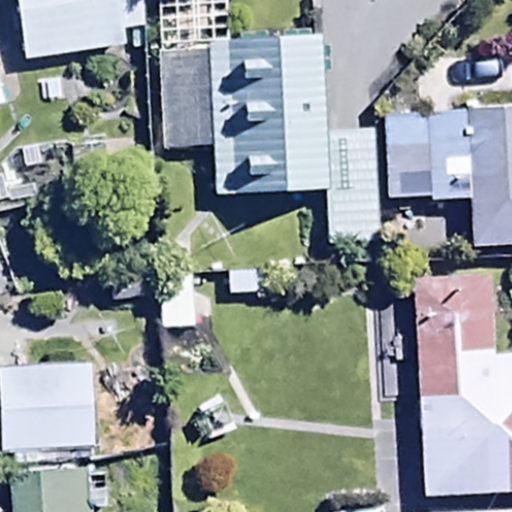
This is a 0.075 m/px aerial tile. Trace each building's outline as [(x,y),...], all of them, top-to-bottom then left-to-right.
[(139,0),(9,0),(20,73),(126,57),(124,41),(145,38),(139,0)] [(318,48),(225,51),(223,0),(159,0),(165,208),(325,205),(327,248),(375,247),(372,140),(321,142),(318,48)] [(511,115),(386,118),(388,207),(467,211),(468,256),(511,254),(511,115)] [(410,285),(419,503),(511,499),(511,359),(495,360),(491,281),(410,285)] [(90,370),(0,376),(0,460),(96,454),(90,370)] [(85,511),(85,479),(6,481),(7,511),(85,511)]
